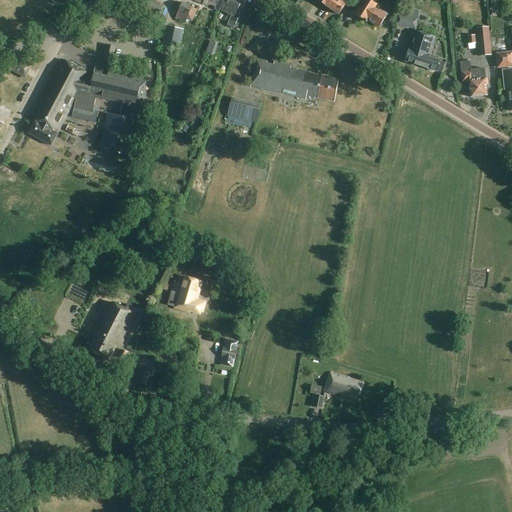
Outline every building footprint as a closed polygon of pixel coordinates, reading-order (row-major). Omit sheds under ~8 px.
[(142,0),(139,6),(160,15),(163,7),(146,0),(142,0)] [(219,11),(220,10),(224,0),(195,0),(200,2),(219,11)] [(242,0),(224,0),(220,10),(232,15),(228,25),(234,28),(246,2),(242,0)] [(316,0),(338,15),(345,4),(343,2),(344,0),(316,0)] [(366,22),(368,20),(379,27),(387,15),(380,10),(380,11),(375,8),(377,5),(373,2),(373,0),(361,0),(360,2),(362,4),(355,15),(366,22)] [(192,22),(197,10),(182,3),(175,19),(185,23),(187,20),(192,22)] [(398,15),(396,25),(396,26),(416,30),(418,19),(419,12),(411,10),(410,14),(404,13),(403,16),(398,15)] [(162,46),(180,50),(184,30),(166,26),(162,46)] [(467,36),(468,44),(478,43),(479,56),(491,55),(488,27),(476,29),(477,35),(467,36)] [(413,36),(405,62),(437,72),(437,71),(442,72),(444,64),(440,63),(441,62),(437,61),(438,58),(429,56),(435,38),(411,31),(410,35),(413,36)] [(103,61),(112,64),(116,47),(107,45),(103,61)] [(511,52),(497,54),(499,69),(511,67),(511,52)] [(10,68),(24,76),(31,65),(16,57),(10,68)] [(334,102),(339,81),(310,74),(310,73),(298,69),(297,71),(291,69),(291,66),(274,62),(274,65),(267,63),(267,61),(257,59),(251,86),(306,100),(307,96),(334,102)] [(29,134),(52,146),(59,134),(57,133),(69,111),(76,97),(74,108),(80,110),(92,113),(96,97),(102,99),(111,101),(122,103),(121,107),(120,111),(119,116),(107,113),(99,146),(131,154),(139,121),(136,120),(137,116),(139,111),(139,107),(142,108),(147,87),(148,80),(110,71),(108,77),(93,74),(92,80),(85,79),(88,73),(85,71),(70,64),(62,60),(50,84),(53,85),(50,91),(46,90),(35,110),(40,113),(29,134)] [(470,70),(469,61),(460,62),(462,82),(468,82),(470,97),(487,95),(484,69),(470,70)] [(511,110),(511,69),(503,71),(505,90),(507,89),(509,111),(511,110)] [(228,116),(256,123),(260,105),(232,98),(230,106),(228,106),(226,115),(228,115),(228,116)] [(0,122),(5,125),(10,112),(0,108),(0,122)] [(75,130),(68,126),(65,131),(72,135),(75,130)] [(151,244),(150,247),(156,249),(160,251),(164,243),(154,238),(151,244)] [(174,306),(174,307),(190,312),(191,309),(202,312),(205,302),(196,299),(202,282),(185,277),(181,289),(182,290),(181,295),(178,294),(172,293),(169,305),(174,306)] [(116,344),(120,346),(126,334),(121,331),(124,326),(129,328),(138,311),(127,305),(125,309),(112,303),(108,310),(105,308),(101,316),(104,319),(101,324),(97,323),(91,336),(94,338),(88,351),(108,361),(116,344)] [(238,343),(225,340),(220,366),(233,369),(238,343)] [(128,353),(122,350),(119,357),(124,360),(128,353)] [(135,382),(146,387),(153,372),(141,367),(135,382)] [(358,399),(363,384),(330,373),(324,391),(334,394),(336,392),(341,393),(340,397),(352,401),(353,397),(358,399)] [(313,395),(311,406),(321,409),(323,397),(313,395)]
